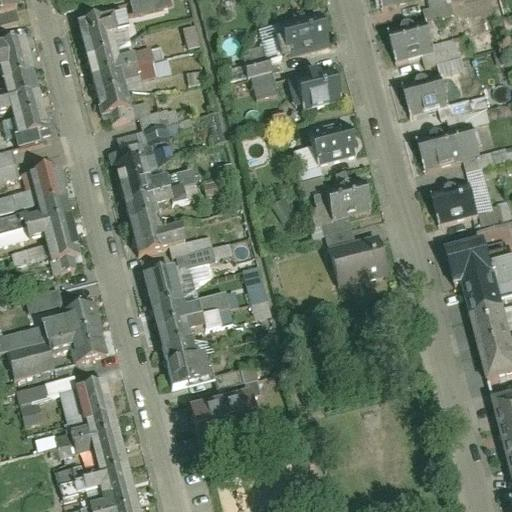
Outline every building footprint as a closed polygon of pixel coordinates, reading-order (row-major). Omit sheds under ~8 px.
[(0,0),(0,18),(17,14),(12,0),(0,0)] [(145,0),(123,5),(126,20),(167,10),(164,0),(145,0)] [(417,0),(378,0),(382,13),(418,3),(417,0)] [(485,0),(465,5),(465,3),(448,8),(451,19),(487,10),(485,0)] [(326,52),(316,15),(276,26),(286,63),(326,52)] [(104,22),(76,29),(98,119),(130,111),(124,84),(136,81),(130,57),(114,62),(104,22)] [(424,25),(388,37),(398,70),(435,58),(424,25)] [(183,53),(196,49),(191,29),(178,32),(183,53)] [(18,138),(45,131),(22,42),(0,48),(0,72),(1,72),(18,138)] [(247,82),(248,103),(268,101),(266,71),(225,74),(225,84),(247,82)] [(340,106),(332,73),(292,83),(301,116),(340,106)] [(439,82),(404,91),(411,120),(446,111),(439,82)] [(355,161),(347,129),(309,140),(318,171),(355,161)] [(474,130),(417,144),(424,173),(481,160),(474,130)] [(0,154),(0,186),(14,183),(6,153),(0,154)] [(140,161),(110,169),(133,261),(183,248),(177,227),(161,232),(156,211),(168,208),(162,184),(147,188),(140,161)] [(80,258),(57,171),(26,179),(36,218),(21,222),(28,245),(43,241),(50,266),(80,258)] [(367,215),(358,185),(322,196),(331,226),(367,215)] [(469,189),(431,199),(438,228),(476,219),(469,189)] [(386,279),(376,240),(328,252),(338,291),(386,279)] [(511,350),(486,244),(443,254),(452,295),(462,293),(485,390),(511,383),(511,350)] [(257,271),(240,274),(249,323),(267,319),(257,271)] [(172,275),(142,282),(169,393),(209,383),(203,356),(194,358),(189,337),(201,334),(195,310),(181,314),(172,275)] [(18,303),(26,328),(58,318),(50,293),(18,303)] [(100,332),(93,306),(60,314),(67,340),(100,332)] [(107,358),(100,332),(67,340),(74,367),(107,358)] [(108,404),(103,384),(70,393),(75,413),(108,404)] [(256,436),(246,396),(185,412),(195,451),(256,436)] [(511,511),(511,401),(492,406),(511,491),(511,508),(511,511)] [(113,424),(108,404),(75,413),(81,433),(113,424)] [(118,444),(113,424),(81,433),(86,452),(118,444)] [(123,464),(118,444),(86,452),(91,472),(123,464)] [(129,484),(123,464),(91,472),(96,492),(129,484)] [(134,503),(129,484),(96,492),(101,511),(134,503)] [(136,511),(134,503),(101,511),(136,511)]
